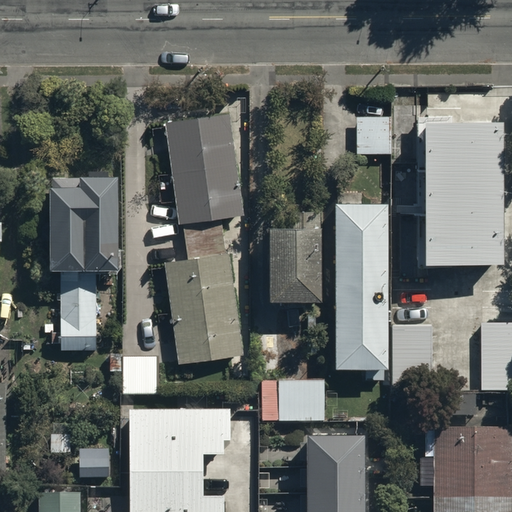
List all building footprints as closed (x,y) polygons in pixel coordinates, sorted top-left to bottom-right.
[(231,115),(164,123),(175,226),(183,226),(187,259),(165,261),(177,365),(239,358),(223,216),(242,214),(231,115)] [(500,116),(421,118),(424,265),(503,263),(500,116)] [(392,117),(357,118),(357,153),(392,153),(392,117)] [(118,176),(49,176),(50,268),(60,268),(61,342),(96,342),(95,268),(118,268),(118,176)] [(387,201),(334,202),(335,367),(388,367),(387,201)] [(267,227),(266,300),(318,301),(318,227),(267,227)] [(430,320),(392,320),(393,386),(429,385),(430,320)] [(511,323),(482,325),(484,390),(511,388),(511,323)] [(324,383),(260,383),(260,423),(323,423),(324,383)] [(507,395),(450,396),(450,416),(507,416),(507,395)] [(230,412),(128,412),(129,511),(222,511),(223,499),(202,499),(202,457),(223,457),(223,444),(230,444),(230,412)] [(511,511),(511,431),(435,431),(434,511),(511,511)] [(364,511),(364,435),(309,435),(309,511),(364,511)] [(108,444),(79,444),(80,477),(108,477),(108,444)] [(32,511),(33,488),(16,488),(16,511),(32,511)] [(79,511),(79,494),(39,495),(39,511),(79,511)]
